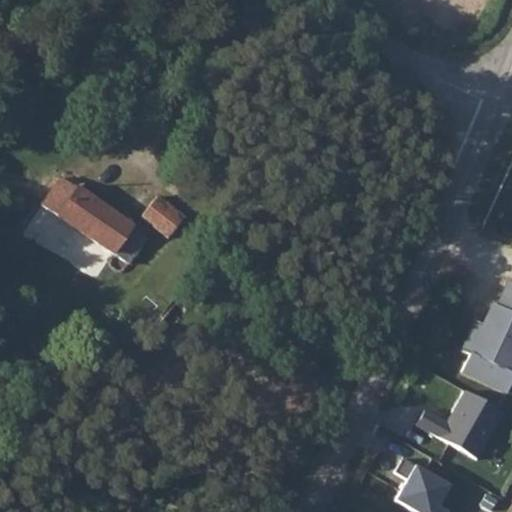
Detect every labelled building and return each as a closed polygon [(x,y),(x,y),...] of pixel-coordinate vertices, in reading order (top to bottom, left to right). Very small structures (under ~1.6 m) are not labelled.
[(189,0),(202,10),(211,0),(189,0)] [(70,188),(50,214),(119,271),(129,277),(133,271),(140,275),(150,262),(144,256),(150,249),(76,193),(70,188)] [(188,225),(158,203),(143,224),(172,248),(188,225)] [(511,285),(507,283),(483,332),(475,328),(464,351),(472,355),(463,375),(506,395),(511,382),(511,374),(509,373),(511,366),(511,285)] [(466,391),(446,425),(426,413),(418,426),(439,438),(476,459),(503,413),(466,391)] [(401,473),(414,481),(400,504),(413,511),(435,511),(452,484),(423,466),(410,458),(401,473)]
